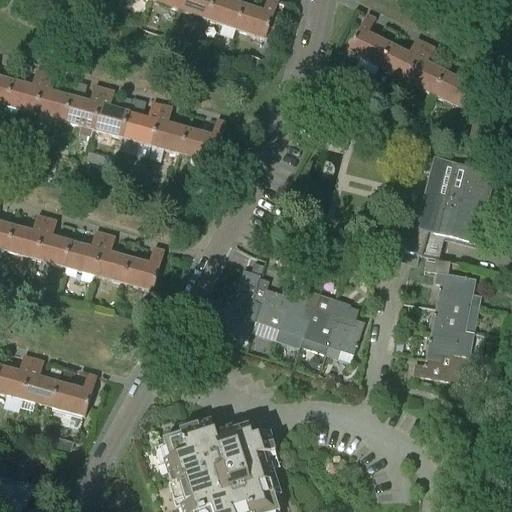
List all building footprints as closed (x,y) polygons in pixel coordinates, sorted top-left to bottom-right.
[(151,0),(150,4),(178,13),(183,0),(151,0)] [(183,0),(178,13),(207,23),(214,0),(183,0)] [(214,0),(207,23),(235,33),(243,9),(225,3),(226,0),(214,0)] [(243,9),(235,33),(265,43),(279,3),(269,0),(267,0),(263,16),(243,9)] [(348,55),(379,71),(390,49),(368,37),(375,22),(367,18),(348,55)] [(379,71),(406,85),(425,47),(415,42),(408,57),(390,49),(379,71)] [(406,85),(433,98),(444,76),(426,67),(434,52),(425,47),(406,85)] [(247,56),(244,65),(261,71),(264,62),(247,56)] [(444,76),(433,98),(460,112),(479,74),(469,69),(462,85),(444,76)] [(5,109),(34,117),(45,77),(35,74),(31,90),(12,85),(5,109)] [(34,117),(63,125),(70,101),(51,96),(55,79),(45,77),(34,117)] [(0,107),(5,109),(12,85),(0,81),(0,107)] [(63,125),(92,133),(104,93),(93,90),(89,106),(70,101),(63,125)] [(92,133),(122,141),(128,117),(109,112),(113,95),(104,93),(92,133)] [(122,141),(150,149),(162,108),(151,106),(147,122),(128,117),(122,141)] [(150,149),(179,157),(186,133),(167,128),(172,111),(162,108),(150,149)] [(211,140),(186,133),(179,157),(214,167),(225,126),(215,123),(211,140)] [(473,123),(468,144),(481,148),(486,126),(473,123)] [(319,133),(348,141),(351,130),(338,125),(320,129),(319,133)] [(435,237),(475,248),(493,178),(427,161),(423,175),(449,181),(435,237)] [(207,199),(208,192),(193,188),(191,196),(207,199)] [(6,255),(35,263),(46,222),(36,219),(32,236),(12,231),(6,255)] [(35,263),(64,271),(71,247),(52,241),(56,225),(46,222),(35,263)] [(0,253),(6,255),(12,231),(0,227),(0,253)] [(427,235),(405,230),(399,253),(402,253),(408,255),(414,256),(419,258),(420,258),(427,235)] [(64,271),(93,279),(105,238),(95,235),(90,252),(71,247),(64,271)] [(93,279),(122,287),(129,263),(110,257),(114,241),(105,238),(93,279)] [(388,261),(394,263),(396,252),(391,250),(388,261)] [(148,268),(129,263),(122,287),(152,295),(163,254),(153,251),(148,268)] [(399,253),(396,252),(394,263),(399,264),(402,253),(399,253)] [(402,253),(399,264),(400,264),(405,266),(408,255),(402,253)] [(414,256),(408,255),(405,266),(406,266),(411,267),(414,256)] [(411,267),(412,267),(417,268),(419,258),(414,256),(411,267)] [(295,258),(291,270),(299,273),(303,261),(295,258)] [(282,259),(280,269),(290,271),(293,261),(282,259)] [(424,275),(433,276),(435,265),(425,263),(424,275)] [(339,283),(344,269),(330,264),(325,278),(339,283)] [(254,279),(260,281),(263,269),(254,266),(250,278),(254,279)] [(234,303),(230,317),(254,325),(266,294),(268,286),(259,283),(257,291),(251,289),(254,279),(250,278),(244,276),(238,293),(234,292),(231,302),(234,303)] [(441,288),(436,313),(448,316),(449,311),(451,312),(451,307),(470,311),(479,313),(482,299),(472,298),(475,284),(437,277),(435,287),(441,288)] [(266,294),(254,325),(279,334),(290,302),(266,294)] [(290,302),(279,334),(304,342),(315,311),(318,303),(308,300),(305,308),(290,302)] [(436,313),(431,339),(443,341),(444,337),(446,337),(447,333),(465,336),(470,311),(451,307),(451,312),(449,311),(448,316),(436,313)] [(304,342),(301,351),(326,359),(328,351),(339,319),(315,311),(304,342)] [(364,328),(339,319),(328,351),(353,359),(364,328)] [(431,339),(426,364),(439,366),(439,362),(441,363),(442,358),(460,361),(465,336),(447,333),(446,337),(444,337),(443,341),(431,339)] [(439,366),(426,364),(425,370),(415,368),(413,379),(456,387),(460,361),(442,358),(441,363),(439,362),(439,366)] [(0,397),(22,403),(34,363),(23,360),(18,377),(0,371),(0,397)] [(22,403),(20,411),(32,414),(34,407),(50,411),(57,388),(48,385),(39,382),(43,365),(34,363),(22,403)] [(52,369),(48,385),(57,388),(62,372),(52,369)] [(74,376),(63,373),(59,388),(70,391),(74,376)] [(57,388),(50,411),(84,421),(96,380),(86,377),(81,394),(70,391),(59,388),(57,388)] [(180,439),(162,444),(163,448),(159,449),(159,450),(154,451),(159,467),(164,466),(171,489),(178,487),(185,508),(180,509),(181,511),(277,511),(275,501),(280,499),(267,459),(275,456),(269,437),(251,442),(248,431),(232,435),(231,431),(214,436),(210,425),(197,429),(195,422),(177,428),(180,439)] [(53,452),(56,443),(45,440),(43,449),(53,452)] [(8,478),(25,483),(27,475),(10,470),(8,478)] [(0,511),(21,511),(35,493),(0,483),(0,511)]
